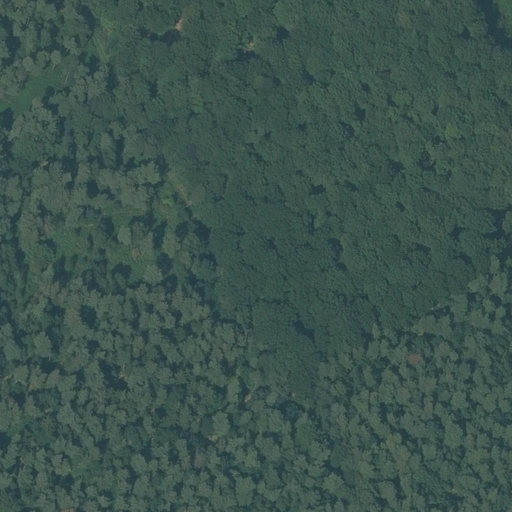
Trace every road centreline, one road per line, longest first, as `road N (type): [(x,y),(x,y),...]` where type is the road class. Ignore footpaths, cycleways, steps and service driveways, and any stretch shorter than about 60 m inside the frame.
road 1 (unknown): [(26,511),(238,402),(290,357),(511,209)]
road 2 (track): [(144,114),(354,511)]
road 3 (track): [(144,114),(382,0)]
road 4 (track): [(0,200),(144,114)]
road 5 (track): [(78,0),(144,114)]
